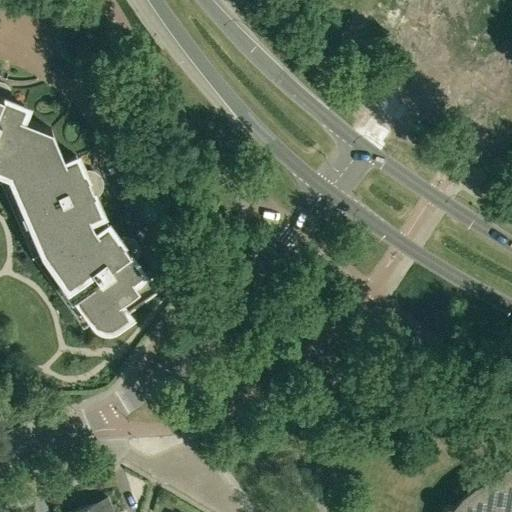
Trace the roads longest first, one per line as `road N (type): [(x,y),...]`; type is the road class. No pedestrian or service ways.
road 1 (unclassified): [(112,410),(178,364),(224,317),(322,191)]
road 2 (primary): [(153,0),(256,132),(322,191)]
road 3 (primary): [(322,191),(511,308)]
road 4 (primary): [(361,148),(278,79),(203,0)]
road 5 (primary): [(511,248),(361,148)]
road 6 (unclassified): [(112,410),(119,449),(228,511)]
road 7 (unclassified): [(0,459),(112,410)]
